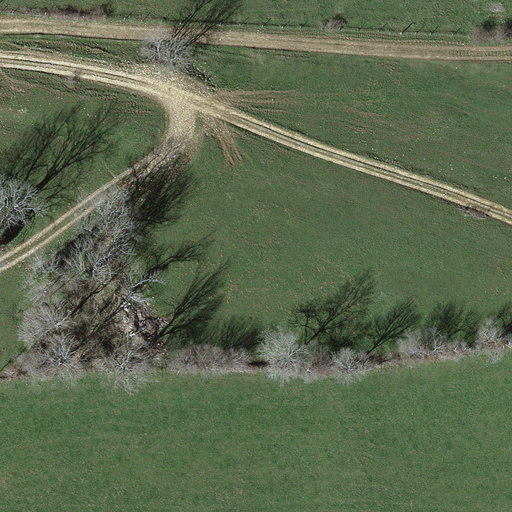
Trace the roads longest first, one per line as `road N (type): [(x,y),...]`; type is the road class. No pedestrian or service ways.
road 1 (track): [(0,60),(62,68),(177,103),(511,219)]
road 2 (track): [(0,27),(511,58)]
road 3 (track): [(0,264),(84,219),(178,140),(177,103)]
